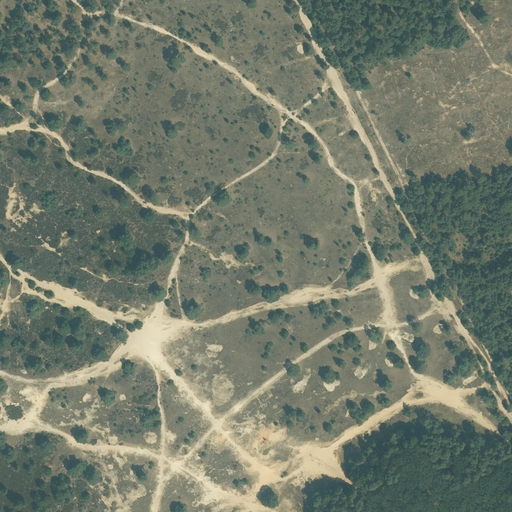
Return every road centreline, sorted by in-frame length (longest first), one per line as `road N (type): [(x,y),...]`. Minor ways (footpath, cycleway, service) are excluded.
road 1 (track): [(511,429),(296,0)]
road 2 (track): [(311,0),(511,394)]
road 3 (track): [(22,127),(53,133),(71,160),(147,205),(184,213),(264,163),(291,115)]
road 4 (track): [(179,466),(262,388),(344,331),(448,302)]
road 5 (track): [(381,278),(137,337)]
road 6 (track): [(291,115),(182,41),(73,0)]
road 7 (track): [(269,477),(412,398),(489,384)]
road 8 (track): [(137,337),(269,477)]
road 9 (track): [(0,257),(137,337)]
road 10 (track): [(163,463),(139,450),(87,447),(52,428),(21,427)]
